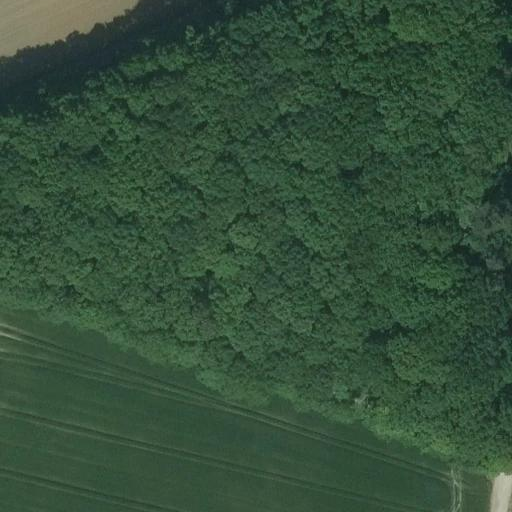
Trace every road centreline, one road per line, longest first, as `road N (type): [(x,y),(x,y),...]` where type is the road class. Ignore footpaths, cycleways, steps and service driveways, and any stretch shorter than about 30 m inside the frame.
road 1 (unclassified): [(0,285),(511,459)]
road 2 (residential): [(243,0),(0,105)]
